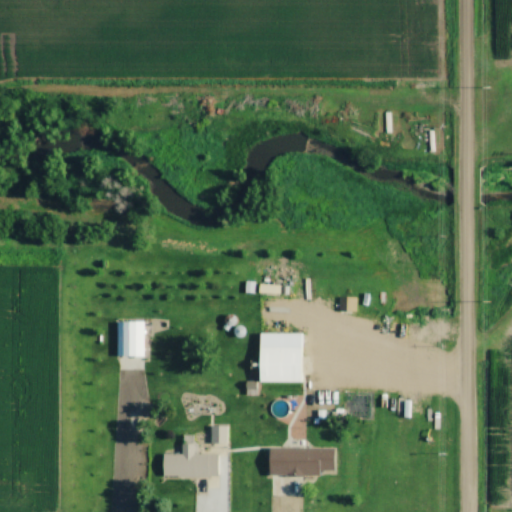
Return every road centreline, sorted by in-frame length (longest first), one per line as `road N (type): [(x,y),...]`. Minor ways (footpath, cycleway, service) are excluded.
road 1 (residential): [(464,511),(465,200)]
road 2 (residential): [(465,166),(464,0)]
